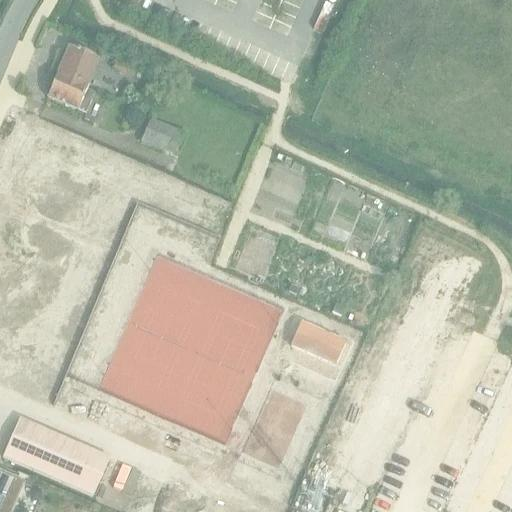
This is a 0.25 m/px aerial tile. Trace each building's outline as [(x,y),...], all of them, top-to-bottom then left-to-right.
[(70,49),(59,75),(88,87),(98,61),(70,49)] [(135,77),(138,70),(117,60),(113,67),(135,77)] [(88,87),(59,75),(48,100),(85,116),(94,96),(85,93),(88,87)] [(185,134),(173,129),(151,120),(140,144),(175,158),(185,134)] [(218,379),(238,334),(215,324),(196,369),(218,379)] [(92,498),(109,459),(19,420),(2,458),(92,498)] [(0,511),(3,511),(9,498),(15,485),(16,483),(0,476),(0,511)]
